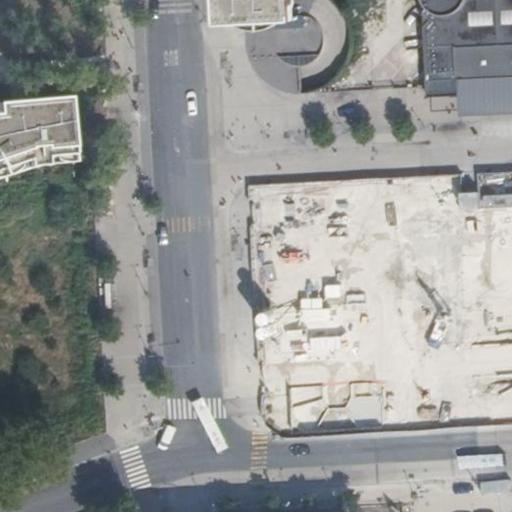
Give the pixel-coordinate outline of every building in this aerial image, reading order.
[(221,0),(222,21),(237,21),(257,19),(302,18),(303,16),(309,18),(318,24),(323,33),(325,44),(321,55),(316,62),(308,65),(300,68),(301,94),(317,93),(333,82),(339,76),(348,63),(351,48),(352,36),(349,23),(344,12),(336,2),(332,0),(221,0)] [(511,0),(422,0),(424,4),(429,11),(424,17),(425,29),(427,58),(429,93),(458,91),(457,78),(485,76),(502,75),(511,74),(511,0)] [(375,87),(381,62),(352,55),(346,80),(375,87)] [(485,76),(457,78),(459,116),(511,113),(511,74),(502,75),(485,76)] [(34,170),(73,150),(69,99),(0,101),(0,171),(32,159),(34,170)]
